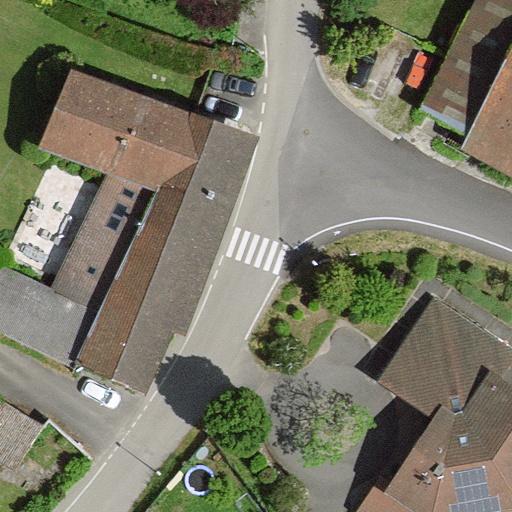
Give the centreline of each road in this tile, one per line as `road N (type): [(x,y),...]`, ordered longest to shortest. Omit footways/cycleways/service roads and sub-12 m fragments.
road 1 (unclassified): [(288,137),(261,248),(218,355),(101,511)]
road 2 (residential): [(288,137),(511,227)]
road 3 (unclassified): [(288,137),(305,0)]
